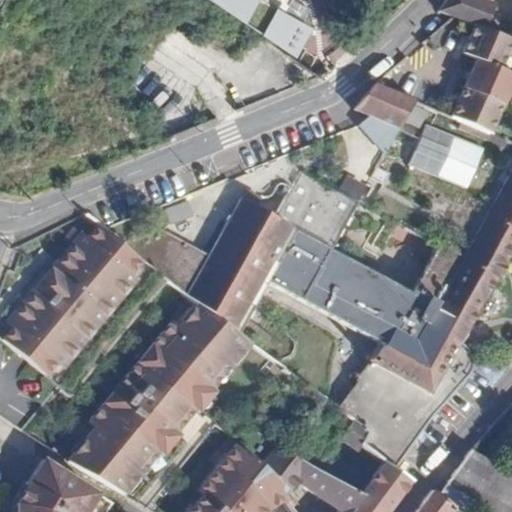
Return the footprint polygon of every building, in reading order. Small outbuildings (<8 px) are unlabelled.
[(218,0),(241,13),(248,0),(218,0)] [(252,0),(268,7),(255,36),(287,57),(307,25),(298,19),(305,9),(291,0),(252,0)] [(477,0),(444,0),(436,12),(452,18),(484,30),(493,10),(494,6),(477,0)] [(493,10),(484,30),(499,36),(508,16),(493,10)] [(470,59),(495,69),(506,41),(469,26),(458,55),(470,59)] [(495,69),(470,59),(457,89),(499,106),(511,77),(495,69)] [(384,89),(413,101),(428,108),(438,86),(394,67),(384,89)] [(356,106),(353,110),(366,116),(396,131),(413,101),(384,89),(373,84),(356,106)] [(487,130),(499,106),(457,89),(447,114),(487,130)] [(356,125),(381,155),(396,131),(366,116),(356,125)] [(455,126),(498,145),(501,140),(457,120),(455,126)] [(424,123),(406,163),(476,194),(494,153),(424,123)] [(302,160),(297,169),(311,177),(315,168),(302,160)] [(511,167),(465,252),(441,239),(408,296),(327,250),(354,201),(311,177),(297,169),(271,216),(237,199),(205,254),(160,215),(120,242),(124,246),(123,249),(249,345),(279,290),(311,309),(316,299),(387,340),(374,361),(369,358),(366,363),(372,367),(375,362),(381,366),(344,416),(348,420),(361,429),(354,440),(360,445),(381,462),(392,470),(464,377),(468,364),(468,360),(466,356),(464,353),(462,350),(458,347),(456,346),(511,245),(511,167)] [(369,176),(381,183),(385,176),(373,169),(369,176)] [(136,265),(79,218),(0,312),(0,335),(54,380),(138,280),(130,273),(136,265)] [(242,346),(187,301),(63,452),(117,497),(242,346)] [(348,420),(337,435),(356,450),(360,445),(354,440),(361,429),(348,420)] [(335,442),(328,450),(336,457),(343,448),(335,442)] [(257,464),(286,489),(293,482),(324,511),(340,511),(300,471),(277,444),(257,464)] [(442,485),(471,502),(488,511),(511,511),(511,479),(466,452),(442,485)] [(74,511),(90,491),(42,460),(14,501),(13,511),(74,511)] [(381,462),(343,511),(385,511),(407,482),(392,470),(381,462)] [(257,464),(210,511),(264,511),(271,505),(275,511),(288,511),(280,495),(286,489),(257,464)] [(429,492),(414,511),(448,511),(451,509),(455,511),(464,511),(471,502),(442,485),(434,496),(429,492)] [(90,491),(74,511),(89,511),(100,498),(90,491)]
